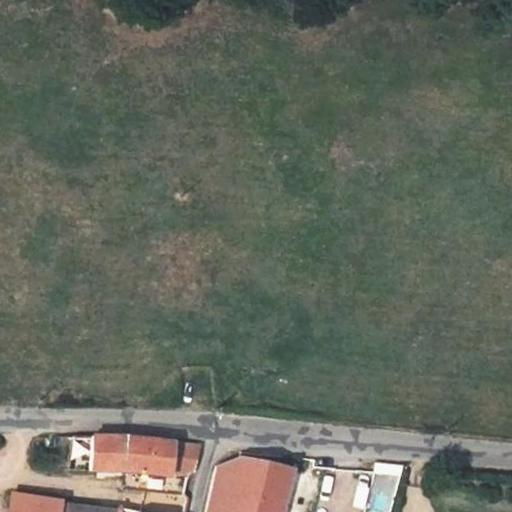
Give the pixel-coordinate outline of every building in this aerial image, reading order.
[(129,432),(100,432),(94,467),(193,477),(197,477),(206,442),(172,437),(129,432)] [(284,511),(299,465),(253,454),(225,456),(224,460),(222,467),(211,506),(209,511),(284,511)] [(367,510),(375,511),(389,511),(400,467),(378,462),(367,510)] [(59,511),(61,502),(15,494),(11,511),(59,511)] [(148,511),(126,506),(121,511),(112,511),(61,502),(59,511),(148,511)]
